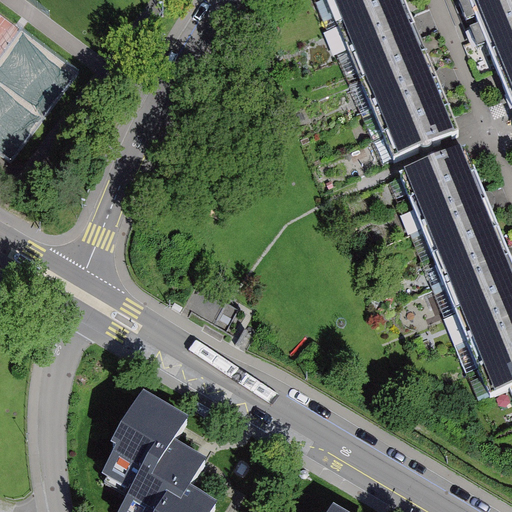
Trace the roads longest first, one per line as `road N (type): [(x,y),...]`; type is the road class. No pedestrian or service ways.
road 1 (residential): [(78,293),(443,511)]
road 2 (residential): [(78,293),(175,71),(225,0)]
road 3 (residential): [(63,511),(55,392),(78,293)]
